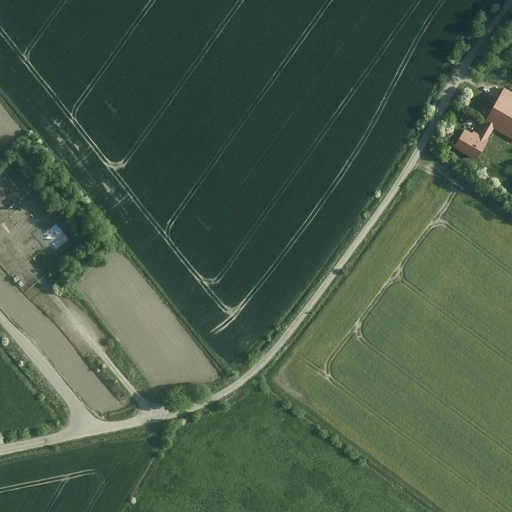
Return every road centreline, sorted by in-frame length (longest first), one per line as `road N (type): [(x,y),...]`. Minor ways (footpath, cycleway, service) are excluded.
road 1 (unclassified): [(95,429),(188,409),(268,359),(383,208),(460,73),(511,1)]
road 2 (unclassified): [(0,316),(95,429)]
